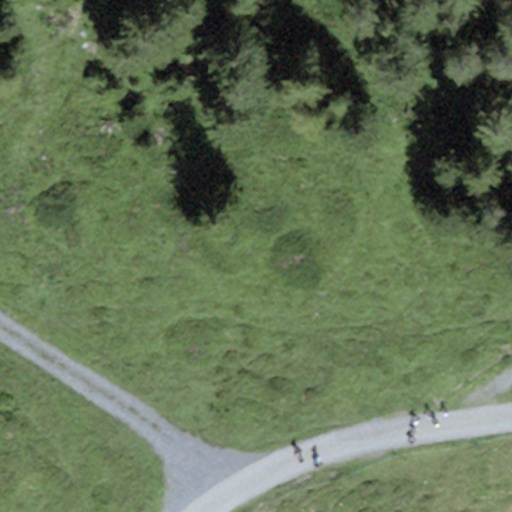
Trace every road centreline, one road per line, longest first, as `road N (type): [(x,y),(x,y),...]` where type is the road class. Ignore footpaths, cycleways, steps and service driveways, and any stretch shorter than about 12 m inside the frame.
road 1 (track): [(511,422),(334,448),(282,467),(212,511)]
road 2 (track): [(233,497),(0,338)]
